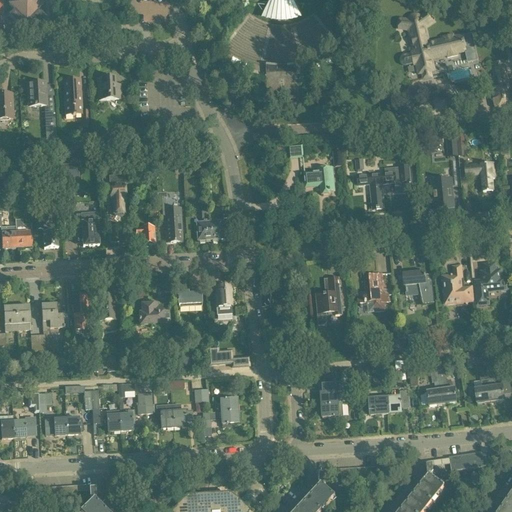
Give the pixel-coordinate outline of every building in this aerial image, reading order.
[(39,0),(13,0),(8,5),(14,10),(9,16),(26,33),(32,28),(34,29),(39,30),(44,28),(47,23),(46,18),(38,10),(43,4),(39,0)] [(400,21),(399,29),(401,30),(409,31),(414,54),(405,56),(404,56),(404,57),(403,57),(402,57),(402,58),(401,58),(401,59),(400,59),(400,60),(400,61),(400,62),(400,63),(400,64),(401,64),(401,65),(401,66),(402,66),(403,67),(404,67),(405,67),(406,67),(407,67),(415,65),(417,75),(422,74),(424,80),(435,78),(433,71),(431,60),(439,58),(447,56),(448,58),(460,55),(459,52),(464,51),(461,36),(456,37),(455,34),(455,33),(443,35),(443,37),(440,38),(430,40),(429,35),(427,25),(432,22),(429,17),(432,16),(430,12),(428,9),(424,13),(423,13),(421,14),(420,14),(420,13),(419,13),(418,12),(417,12),(416,12),(415,12),(414,12),(413,12),(412,13),(411,13),(410,14),(409,15),(408,16),(408,17),(403,17),(402,17),(401,16),(400,21)] [(220,20),(207,23),(209,31),(224,27),(222,21),(221,22),(220,20)] [(499,86),(490,89),(496,115),(511,110),(511,78),(511,72),(508,73),(506,64),(494,67),(499,86)] [(267,76),(267,77),(267,93),(275,93),(275,99),(288,99),(296,99),(298,99),(298,77),(298,76),(297,76),(267,76)] [(408,94),(416,87),(405,76),(397,82),(408,94)] [(115,79),(97,80),(99,102),(122,100),(122,88),(115,88),(115,79)] [(81,81),(63,82),(65,107),(65,116),(82,115),(83,128),(90,128),(89,112),(82,112),(81,81)] [(43,83),(26,84),(27,109),(47,107),(47,113),(50,113),(50,119),(48,119),(49,141),(58,140),(55,107),(55,97),(46,98),(46,86),(43,86),(43,83)] [(12,96),(0,96),(0,120),(13,120),(12,96)] [(456,136),(445,137),(448,159),(458,158),(456,136)] [(464,136),(457,137),(459,158),(465,157),(464,136)] [(342,152),(333,152),(335,168),(343,167),(342,152)] [(363,160),(355,161),(356,171),(363,171),(363,160)] [(493,165),(465,167),(466,179),(482,177),(483,193),(493,193),(492,180),(495,180),(493,165)] [(77,166),(59,167),(60,180),(78,179),(77,166)] [(364,175),(357,176),(358,187),(371,185),(373,211),(385,210),(382,185),(396,184),(396,182),(400,181),(401,183),(411,182),(409,167),(399,168),(399,169),(385,170),(385,175),(364,177),(364,175)] [(318,173),(304,174),(305,189),(321,188),(322,196),(331,195),(330,192),(335,192),(333,169),(318,170),(318,173)] [(129,177),(109,178),(109,181),(110,194),(110,199),(110,200),(112,200),(113,214),(113,215),(115,215),(115,217),(122,217),(122,215),(124,214),(123,199),(125,199),(124,186),(129,185),(129,177)] [(451,182),(432,184),(435,210),(453,208),(451,182)] [(164,199),(158,200),(159,218),(164,217),(166,245),(183,244),(181,211),(165,211),(164,199)] [(69,205),(61,206),(62,222),(70,222),(69,205)] [(196,227),(195,227),(195,234),(197,234),(198,243),(200,243),(200,245),(205,244),(205,242),(211,242),(210,225),(209,213),(202,214),(203,226),(196,226),(196,227)] [(93,248),(99,247),(97,222),(100,222),(100,216),(97,216),(96,215),(81,216),(82,224),(81,224),(81,230),(76,230),(77,242),(82,242),(83,248),(88,248),(89,248),(89,249),(93,249),(92,248),(93,248)] [(224,224),(210,225),(211,242),(212,242),(213,244),(217,243),(217,241),(226,241),(225,235),(228,235),(227,220),(224,220),(224,224)] [(19,221),(15,222),(15,228),(16,228),(17,250),(32,249),(31,240),(30,240),(30,235),(32,234),(31,226),(20,227),(19,221)] [(16,228),(15,228),(1,229),(1,236),(2,251),(17,250),(16,228)] [(154,229),(136,231),(137,240),(141,240),(141,247),(143,247),(143,248),(148,248),(148,246),(155,246),(154,229)] [(414,242),(422,240),(421,232),(412,234),(414,242)] [(57,233),(43,234),(44,251),(58,250),(57,233)] [(485,282),(475,283),(477,307),(489,305),(487,293),(490,292),(490,294),(493,293),(493,292),(499,291),(508,291),(508,278),(504,278),(503,271),(496,272),(495,265),(484,266),(485,282)] [(455,278),(443,279),(446,304),(448,306),(474,303),(473,289),(464,290),(462,269),(454,270),(455,278)] [(425,273),(403,275),(405,287),(406,287),(407,290),(406,290),(406,294),(407,294),(407,297),(421,296),(423,307),(434,304),(432,276),(425,276),(425,273)] [(366,293),(357,294),(358,304),(367,303),(373,303),(374,314),(386,313),(385,307),(385,304),(389,303),(389,296),(384,296),(382,276),(364,277),(366,293)] [(317,298),(316,298),(317,304),(318,304),(319,315),(333,314),(334,317),(342,316),(338,280),(325,281),(326,295),(323,295),(323,296),(317,296),(317,298)] [(222,289),(216,290),(217,309),(218,315),(231,315),(231,309),(231,306),(232,305),(232,302),(231,301),(230,289),(228,289),(228,286),(222,287),(222,289)] [(178,300),(177,300),(177,302),(178,302),(178,309),(201,308),(201,295),(188,295),(188,293),(182,293),(182,295),(178,295),(178,300)] [(86,296),(73,297),(75,322),(75,330),(93,329),(92,320),(88,320),(86,296)] [(115,298),(98,299),(100,322),(117,321),(115,298)] [(142,314),(139,314),(140,327),(151,326),(151,329),(159,329),(159,326),(170,325),(169,312),(163,313),(162,308),(158,308),(158,305),(141,306),(142,314)] [(56,306),(41,307),(43,331),(64,329),(63,315),(57,315),(56,306)] [(29,307),(17,308),(18,332),(31,332),(29,307)] [(17,308),(4,309),(5,333),(18,332),(17,308)] [(328,316),(318,317),(319,327),(324,326),(325,325),(326,325),(327,324),(328,323),(328,322),(328,321),(328,316)] [(38,337),(31,337),(32,354),(39,353),(38,337)] [(408,338),(398,339),(399,349),(399,352),(409,351),(409,348),(408,338)] [(174,343),(166,344),(168,361),(176,360),(174,343)] [(218,349),(209,349),(210,370),(219,370),(218,349)] [(124,356),(99,357),(99,370),(106,370),(107,372),(125,372),(124,356)] [(193,356),(181,357),(182,367),(194,367),(193,356)] [(94,357),(86,358),(86,373),(94,373),(94,357)] [(493,363),(485,364),(491,404),(505,402),(504,396),(511,395),(509,378),(501,379),(502,387),(496,388),(495,381),(493,363)] [(482,390),(475,391),(477,406),(491,404),(485,364),(478,365),(481,383),(482,390)] [(445,369),(438,370),(443,406),(457,404),(455,389),(447,390),(446,383),(447,382),(445,369)] [(435,392),(427,393),(429,408),(443,406),(438,370),(431,371),(432,384),(434,384),(435,392)] [(339,385),(320,385),(322,407),(342,405),(341,393),(339,393),(339,385)] [(400,392),(400,398),(388,399),(389,415),(402,415),(401,409),(409,409),(409,396),(407,396),(407,392),(400,392)] [(97,393),(91,393),(92,412),(93,426),(99,425),(98,412),(98,399),(97,393)] [(39,414),(38,394),(28,395),(29,409),(33,409),(34,414),(39,414)] [(139,408),(137,408),(138,417),(146,416),(144,396),(138,397),(139,408)] [(150,396),(144,396),(146,416),(154,416),(153,407),(151,408),(150,396)] [(230,397),(220,398),(221,414),(237,413),(236,400),(231,401),(230,397)] [(389,415),(388,399),(369,400),(370,417),(389,415)] [(342,405),(322,407),(322,419),(328,419),(329,423),(343,420),(342,405)] [(179,406),(172,407),(173,414),(174,429),(186,429),(186,426),(193,426),(192,412),(180,413),(179,406)] [(172,407),(155,408),(156,415),(157,415),(156,425),(160,425),(161,430),(174,429),(173,414),(172,407)] [(125,417),(119,417),(120,433),(133,432),(132,427),(136,426),(134,416),(134,412),(125,413),(125,417)] [(104,418),(104,428),(107,428),(108,434),(120,433),(119,417),(119,413),(105,413),(106,418),(104,418)] [(221,414),(210,415),(210,422),(222,421),(222,429),(232,429),(232,426),(238,425),(237,413),(221,414)] [(210,414),(202,414),(203,418),(203,425),(203,430),(204,437),(211,437),(211,430),(210,422),(210,415),(210,414)] [(0,435),(1,435),(1,441),(14,440),(13,424),(13,418),(0,418),(0,435)] [(25,423),(13,424),(14,440),(27,439),(27,438),(36,437),(35,419),(25,420),(25,423)] [(81,420),(66,421),(67,437),(80,436),(79,431),(83,430),(81,420)] [(66,421),(45,422),(46,437),(54,436),(55,438),(67,437),(66,421)] [(485,454),(449,460),(451,473),(487,468),(485,454)] [(429,478),(402,511),(426,511),(444,489),(431,478),(434,475),(433,475),(433,466),(427,466),(427,476),(429,478)] [(321,487),(297,511),(324,511),(336,500),(323,488),(326,485),(325,484),(325,477),(341,477),(342,482),(378,481),(378,469),(318,471),(318,477),(319,477),(319,484),(319,485),(321,487)] [(96,486),(35,490),(36,502),(73,500),(73,493),(89,492),(90,499),(89,499),(92,502),(81,511),(103,511),(93,502),(96,499),(95,499),(95,490),(96,490),(96,486)] [(246,511),(228,496),(209,497),(209,498),(205,498),(205,497),(186,499),(174,511),(246,511)] [(511,511),(511,496),(500,511),(511,511)] [(257,503),(253,508),(257,511),(264,511),(266,511),(257,503)]
